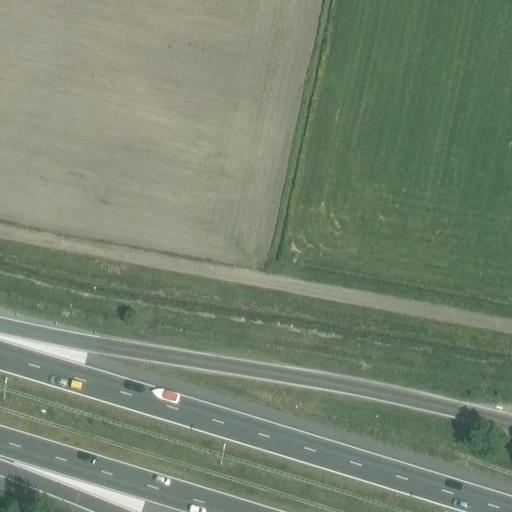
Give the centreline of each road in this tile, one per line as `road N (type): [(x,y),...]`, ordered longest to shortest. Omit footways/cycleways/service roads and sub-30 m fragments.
road 1 (motorway): [(511,511),(0,356)]
road 2 (unclassified): [(511,326),(0,229)]
road 3 (motorway): [(511,423),(369,389),(0,328)]
road 4 (motorway): [(0,437),(238,511)]
road 5 (motorway): [(0,445),(61,492),(109,511)]
